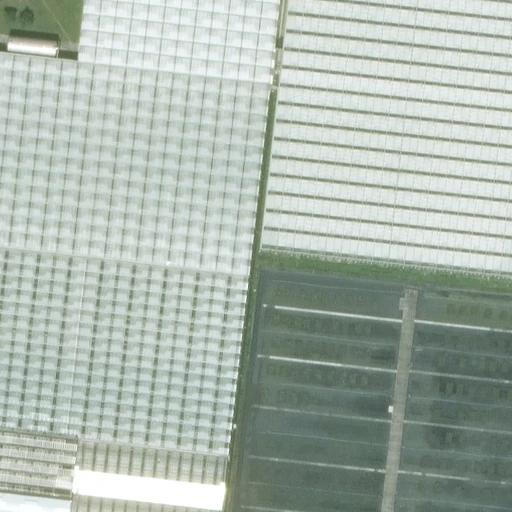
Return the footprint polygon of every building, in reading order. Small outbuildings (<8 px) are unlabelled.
[(83,0),(76,64),(0,55),(0,251),(247,280),(278,0),(83,0)] [(511,0),(294,0),(265,251),(511,278),(511,0)] [(247,280),(0,251),(0,432),(75,442),(226,459),(247,280)] [(75,442),(0,432),(0,494),(52,501),(53,492),(70,494),(75,442)] [(75,442),(70,494),(67,511),(220,511),(226,459),(75,442)] [(0,494),(0,511),(50,511),(52,501),(0,494)]
